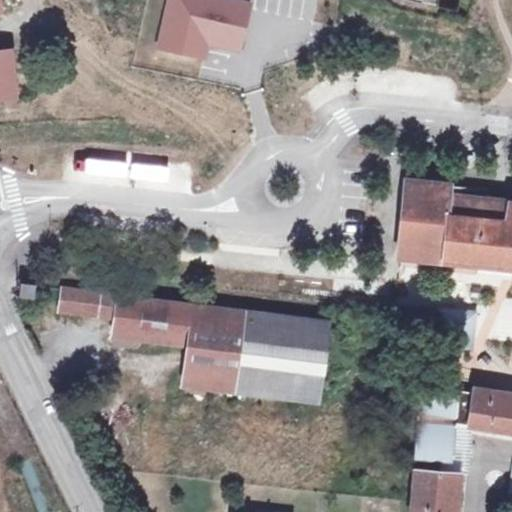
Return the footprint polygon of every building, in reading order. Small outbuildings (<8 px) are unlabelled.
[(240,50),(249,5),(228,0),(170,0),(160,47),(204,57),(208,43),(217,36),(223,46),(240,50)] [(217,36),(208,43),(223,46),(217,36)] [(0,97),(14,96),(10,51),(0,51),(0,97)] [(479,265),(511,268),(511,202),(450,196),(451,186),(406,181),(398,257),(479,265)] [(511,278),(511,268),(479,265),(478,275),(511,278)] [(33,298),(35,286),(22,284),(20,296),(33,298)] [(322,379),(329,323),(63,289),(60,311),(115,318),(113,336),(188,346),(182,385),(233,391),(236,368),(322,379)] [(416,321),(417,308),(400,306),(398,320),(416,321)] [(470,348),(473,315),(441,312),(437,344),(470,348)] [(319,402),(322,379),(236,368),(233,391),(319,402)] [(457,424),(471,426),(511,432),(511,395),(474,389),(474,393),(460,391),(460,388),(420,381),(412,470),(415,471),(411,511),(456,511),(460,474),(435,472),(436,457),(454,459),(457,424)] [(467,475),(471,426),(457,424),(454,459),(436,457),(435,472),(460,474),(467,475)]
